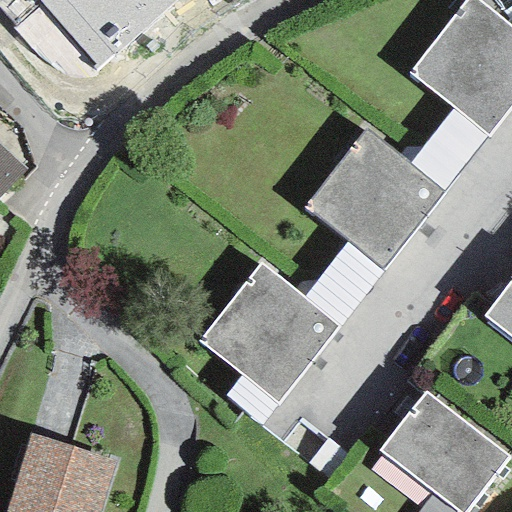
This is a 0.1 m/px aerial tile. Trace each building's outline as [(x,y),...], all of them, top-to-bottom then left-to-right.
[(39,0),(95,65),(92,67),(95,70),(176,0),(39,0)] [(511,102),(511,28),(477,0),(465,0),(408,73),(453,111),(484,136),(511,102)] [(408,167),(440,192),(484,136),(453,111),(408,167)] [(408,167),(364,131),(304,206),(347,242),(381,270),(440,192),(408,167)] [(0,197),(24,171),(0,147),(0,197)] [(302,300),(335,327),(381,270),(347,242),(302,300)] [(302,300),(260,265),(196,341),(240,376),(277,404),(335,327),(302,300)] [(511,278),(482,316),(511,339),(511,278)] [(261,427),(277,404),(240,376),(224,396),(261,427)] [(466,511),(509,458),(425,393),(377,451),(433,495),(454,511),(466,511)] [(99,511),(115,462),(30,434),(5,511),(99,511)] [(454,511),(433,495),(419,511),(454,511)]
